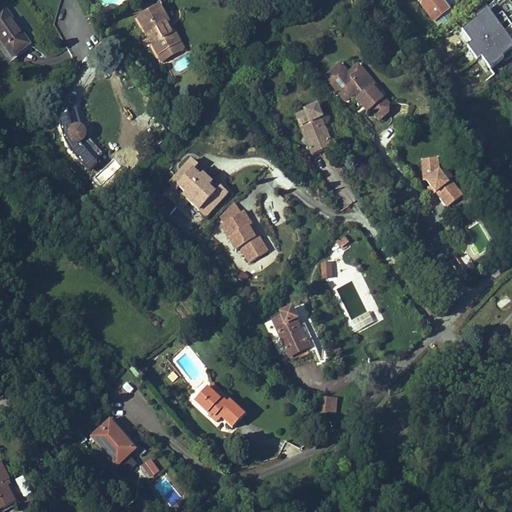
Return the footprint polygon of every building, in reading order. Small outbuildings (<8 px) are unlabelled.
[(418,0),(434,21),(450,9),(442,0),(418,0)] [(442,0),(450,9),(452,8),(445,0),(442,0)] [(511,0),(496,0),(473,17),(476,20),(462,30),(494,74),(511,60),(511,0)] [(159,5),(137,18),(159,56),(181,44),(172,27),(169,29),(167,25),(169,23),(159,5)] [(4,9),(0,12),(0,37),(13,57),(29,45),(23,36),(22,37),(10,19),(11,18),(4,9)] [(11,18),(10,19),(22,37),(23,36),(11,18)] [(184,50),(181,44),(159,56),(162,62),(184,50)] [(381,53),(390,69),(399,63),(390,48),(381,53)] [(378,94),(367,79),(365,80),(359,72),(351,78),(347,73),(346,74),(338,64),(324,76),(343,100),(353,93),(357,98),(355,100),(359,105),(362,103),(367,110),(376,121),(384,114),(385,106),(377,95),(378,94)] [(351,78),(359,72),(365,80),(367,79),(357,66),(347,73),(351,78)] [(367,110),(362,103),(359,105),(364,112),(367,110)] [(306,113),(296,117),(303,132),(304,131),(307,140),(306,140),(313,155),(330,148),(328,142),(330,141),(320,118),(322,118),(317,106),(305,111),(306,113)] [(76,109),(57,114),(64,137),(64,139),(65,142),(67,144),(68,146),(70,147),(72,148),(71,152),(82,165),(98,150),(86,137),(86,135),(86,133),(85,131),(83,129),(81,128),(76,109)] [(98,150),(82,165),(86,170),(102,155),(98,150)] [(200,163),(192,157),(169,183),(177,190),(180,187),(185,192),(183,194),(206,218),(231,192),(222,183),(219,188),(213,183),(216,180),(205,170),(202,173),(197,167),(200,163)] [(440,171),(439,158),(420,159),(421,180),(425,179),(429,185),(434,192),(446,206),(454,200),(461,194),(452,182),(443,172),(444,170),(440,171)] [(454,181),(445,170),(444,170),(443,172),(452,182),(454,181)] [(434,192),(429,185),(426,187),(432,194),(434,192)] [(511,186),(503,192),(511,208),(511,186)] [(261,233),(248,208),(238,213),(243,222),(249,218),(258,234),(261,233)] [(258,234),(249,218),(243,222),(238,213),(224,221),(238,246),(243,244),(251,259),(270,249),(261,233),(258,234)] [(344,237),(337,242),(341,247),(348,242),(344,237)] [(333,260),(321,261),(322,277),(334,277),(333,260)] [(501,309),(511,300),(505,294),(496,303),(501,309)] [(281,314),(282,316),(272,320),(279,335),(280,334),(284,342),(283,343),(289,358),(298,354),(305,350),(306,350),(308,354),(312,352),(310,348),(315,346),(305,324),(298,327),(295,321),(297,320),(292,308),(281,314)] [(264,323),(268,332),(275,329),(271,321),(264,323)] [(298,354),(300,359),(307,355),(305,350),(298,354)] [(230,402),(212,385),(208,389),(220,401),(222,399),(227,405),(230,402)] [(208,389),(195,402),(211,417),(213,415),(216,412),(221,418),(232,429),(241,420),(244,416),(230,402),(227,405),(222,399),(220,401),(208,389)] [(336,399),(317,397),(316,414),(335,415),(336,399)] [(216,412),(213,415),(218,421),(221,418),(216,412)] [(110,421),(91,437),(124,475),(136,465),(129,457),(127,454),(134,448),(110,421)] [(136,451),(134,448),(127,454),(129,457),(136,451)] [(147,480),(158,477),(153,461),(142,465),(147,480)] [(0,510),(15,504),(7,487),(5,483),(8,481),(0,463),(0,510)] [(138,501),(130,507),(133,511),(146,511),(144,508),(138,501)] [(151,503),(144,508),(146,511),(149,511),(154,508),(151,503)]
